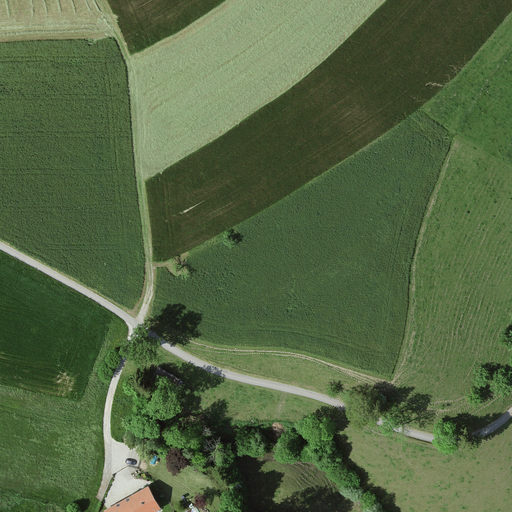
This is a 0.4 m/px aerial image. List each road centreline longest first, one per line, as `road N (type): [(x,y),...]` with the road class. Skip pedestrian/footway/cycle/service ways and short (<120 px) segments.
road 1 (unclassified): [(511,411),(476,435),(441,440),(229,375),(0,245)]
road 2 (track): [(137,323),(150,276),(121,55)]
